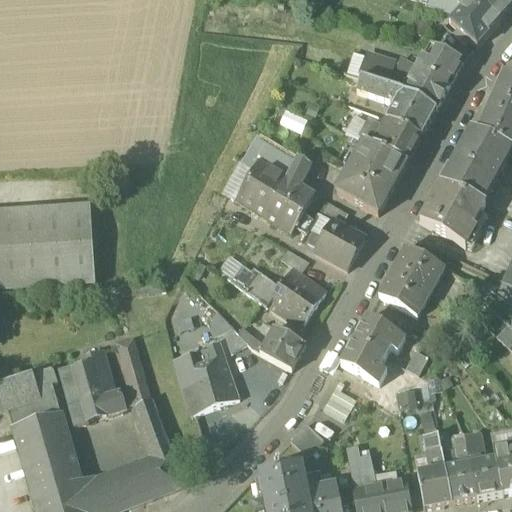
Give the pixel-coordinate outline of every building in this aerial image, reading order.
[(433,0),(412,0),(411,6),(430,12),(433,0)] [(462,14),(473,2),(470,0),(433,0),(430,12),(451,17),(454,13),(460,15),(461,14),(462,14)] [(511,0),(474,0),(473,2),(499,26),(511,11),(511,0)] [(477,51),(499,26),(473,2),(462,14),(461,14),(460,15),(449,27),(458,35),(454,39),(462,46),(466,41),(477,51)] [(431,51),(424,63),(457,79),(463,67),(431,51)] [(347,78),(361,83),(368,62),(353,57),(347,78)] [(361,84),(401,97),(408,84),(411,86),(417,76),(414,74),(415,72),(401,64),(397,71),(394,69),(395,67),(369,59),(368,62),(361,83),(361,84)] [(417,76),(450,91),(457,79),(424,63),(417,76)] [(436,116),(450,91),(417,76),(411,86),(408,84),(401,97),(402,97),(436,116)] [(511,84),(503,80),(478,137),(510,152),(511,152),(511,84)] [(396,109),(387,125),(421,143),(436,116),(402,97),(401,97),(361,84),(356,99),(389,109),(391,106),(396,109)] [(345,138),(360,145),(369,129),(354,120),(345,138)] [(369,129),(360,145),(408,167),(421,143),(387,125),(381,135),(369,129)] [(485,196),(510,152),(478,137),(472,134),(447,178),(485,196)] [(258,143),(243,169),(253,176),(259,166),(289,185),(298,165),(258,143)] [(378,221),(408,167),(360,145),(336,196),(378,221)] [(298,165),(289,185),(301,193),(312,170),(299,162),(298,165)] [(253,176),(247,186),(276,204),(289,185),(259,166),(253,176)] [(222,197),(235,205),(247,186),(253,176),(243,169),(239,167),(222,197)] [(480,206),(485,196),(447,178),(442,188),(480,206)] [(289,185),(276,204),(302,220),(315,201),(301,193),(289,185)] [(264,222),(276,204),(247,186),(235,205),(264,222)] [(485,209),(480,206),(442,188),(420,228),(466,253),(477,234),(472,231),(485,209)] [(295,231),(302,220),(276,204),(264,222),(290,239),(295,231)] [(333,227),(342,232),(349,220),(330,209),(323,222),(325,222),(333,227)] [(0,217),(0,297),(95,291),(90,211),(0,217)] [(312,226),(302,220),(295,231),(305,237),(307,234),(312,226)] [(333,227),(325,222),(320,231),(312,226),(307,234),(316,238),(324,243),(333,227)] [(316,258),(348,276),(365,245),(342,232),(333,227),(324,243),(316,238),(309,249),(318,254),(316,258)] [(380,300),(418,321),(444,274),(406,253),(380,300)] [(280,267),(292,275),(301,281),(310,267),(288,255),(280,267)] [(217,278),(231,287),(242,271),(243,270),(229,261),(217,278)] [(194,265),(187,280),(200,286),(206,272),(194,265)] [(243,270),(242,271),(254,282),(257,279),(268,288),(265,291),(275,300),(280,292),(254,273),(252,277),(243,270)] [(267,313),(269,311),(268,310),(275,300),(265,291),(268,288),(257,279),(254,282),(242,271),(231,287),(267,313)] [(280,292),(275,300),(268,310),(269,311),(301,335),(326,298),(301,281),(292,275),(280,292)] [(503,286),(511,290),(511,285),(505,282),(503,286)] [(511,290),(503,286),(497,300),(496,301),(511,311),(511,290)] [(132,291),(133,300),(166,297),(166,288),(132,291)] [(511,325),(511,311),(496,301),(497,300),(491,296),(483,309),(506,329),(508,331),(511,325)] [(211,344),(224,340),(233,335),(217,319),(214,322),(205,324),(211,344)] [(369,320),(354,346),(386,364),(392,352),(399,356),(407,341),(369,320)] [(496,341),(506,351),(508,349),(511,351),(511,349),(511,334),(508,331),(506,329),(496,341)] [(260,359),(291,377),(306,351),(274,333),(264,351),(260,359)] [(250,354),(260,359),(264,351),(242,334),(238,340),(246,349),(251,353),(250,354)] [(224,340),(230,358),(246,349),(238,340),(233,335),(224,340)] [(130,395),(135,413),(151,406),(134,345),(116,349),(130,395)] [(380,374),(386,364),(354,346),(341,370),(379,391),(387,377),(380,374)] [(177,367),(185,393),(232,379),(224,351),(211,355),(215,367),(204,370),(201,360),(177,367)] [(109,422),(127,416),(121,398),(116,400),(103,356),(85,361),(88,370),(60,377),(75,433),(89,428),(88,426),(108,419),(109,422)] [(406,375),(419,382),(428,364),(416,357),(406,375)] [(132,511),(151,505),(139,472),(82,494),(56,401),(41,405),(38,395),(52,390),(58,388),(53,373),(0,390),(0,419),(8,417),(35,511),(132,511)] [(240,404),(232,379),(185,393),(189,406),(192,419),(193,418),(240,404)] [(41,405),(56,401),(52,390),(38,395),(41,405)] [(356,404),(335,393),(323,414),(344,426),(356,404)] [(130,395),(121,398),(127,416),(134,413),(135,413),(130,395)] [(414,395),(397,399),(400,417),(418,414),(414,395)] [(134,413),(154,467),(167,499),(184,492),(151,406),(135,413),(134,413)] [(290,447),(308,463),(324,446),(307,429),(290,447)] [(511,434),(490,438),(493,454),(511,450),(511,434)] [(427,458),(431,478),(445,475),(438,440),(424,443),(427,458)] [(466,444),(470,470),(481,468),(480,463),(486,461),(482,440),(466,444)] [(459,467),(460,472),(470,470),(466,444),(450,447),(454,468),(459,467)] [(511,450),(493,454),(495,465),(496,465),(503,501),(511,499),(511,450)] [(347,454),(349,465),(361,463),(361,462),(360,463),(358,451),(347,454)] [(414,460),(418,480),(431,478),(427,458),(414,460)] [(365,483),(375,482),(375,480),(371,461),(361,463),(365,483)] [(355,497),(367,495),(365,483),(361,463),(349,465),(355,497)] [(495,465),(481,468),(470,470),(477,506),(503,501),(496,465),(495,465)] [(154,467),(139,472),(151,505),(167,499),(154,467)] [(460,472),(445,475),(452,511),(477,506),(470,470),(460,472)] [(259,479),(265,511),(339,511),(338,500),(335,488),(307,494),(302,471),(259,479)] [(444,511),(452,511),(445,475),(431,478),(418,480),(423,511),(444,511)] [(396,476),(375,480),(375,482),(377,493),(399,489),(396,476)] [(375,482),(365,483),(367,495),(377,493),(375,482)] [(377,493),(367,495),(370,508),(377,507),(377,511),(408,511),(404,488),(399,489),(377,493)] [(357,511),(377,511),(377,507),(370,508),(367,495),(355,497),(357,511)]
